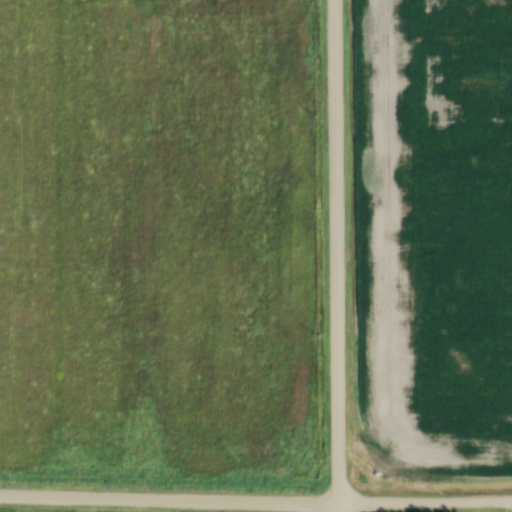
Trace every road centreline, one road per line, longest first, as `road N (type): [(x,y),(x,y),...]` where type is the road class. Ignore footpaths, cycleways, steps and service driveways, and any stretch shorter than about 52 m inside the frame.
road 1 (track): [(0,497),(511,504)]
road 2 (residential): [(336,505),(332,0)]
